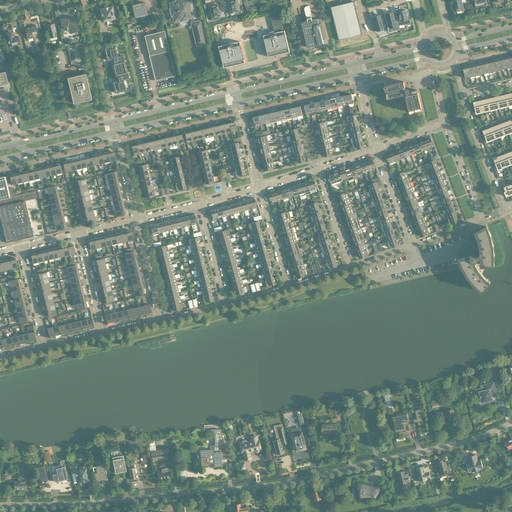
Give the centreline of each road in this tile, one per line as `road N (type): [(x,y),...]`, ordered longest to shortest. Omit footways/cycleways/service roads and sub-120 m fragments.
road 1 (residential): [(0,504),(275,485),(468,440),(511,422)]
road 2 (secondary): [(236,93),(112,121)]
road 3 (secondary): [(115,132),(238,102)]
road 4 (secondary): [(238,102),(357,74)]
road 5 (residential): [(503,209),(462,94)]
road 6 (secondary): [(354,63),(236,93)]
